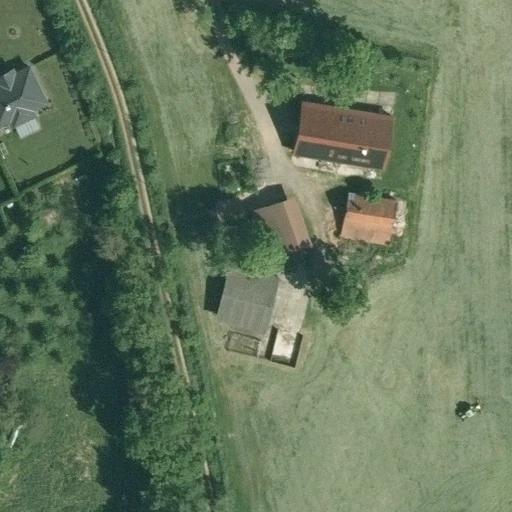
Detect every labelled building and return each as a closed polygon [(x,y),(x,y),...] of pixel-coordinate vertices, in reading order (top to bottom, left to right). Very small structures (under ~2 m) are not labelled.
[(28,67),(11,75),(12,77),(0,83),(0,82),(0,123),(11,118),(14,123),(28,116),(33,114),(31,108),(45,101),(28,67)] [(390,113),(301,99),(293,150),(382,164),(390,113)] [(395,199),(348,192),(340,235),(387,243),(395,199)] [(291,198),(253,210),(267,256),(305,244),(291,198)] [(276,275),(230,264),(218,315),(258,326),(257,331),(263,332),(276,275)]
